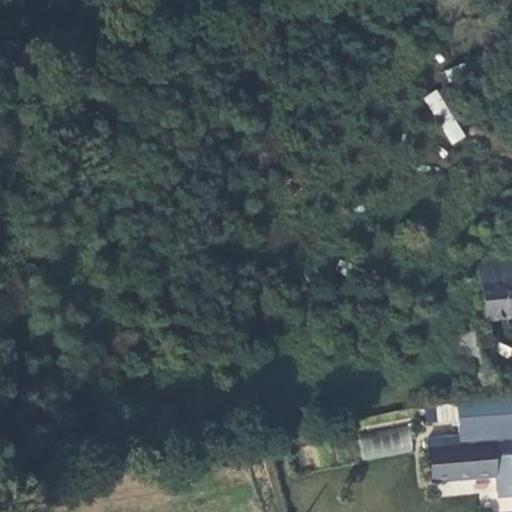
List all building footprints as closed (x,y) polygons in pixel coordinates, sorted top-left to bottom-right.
[(437,89),(423,97),(451,144),(465,136),(437,89)] [(511,264),(477,269),(481,322),(511,320),(511,264)] [(491,380),(484,336),(463,338),(468,381),(491,380)] [(454,384),(468,381),(463,338),(448,340),(454,384)] [(511,416),(511,404),(458,407),(460,437),(460,442),(511,439),(511,416)] [(456,406),(438,406),(438,422),(456,421),(456,406)] [(386,434),(359,441),(363,460),(391,453),(386,434)] [(442,449),(461,448),(460,442),(460,437),(442,438),(442,449)] [(511,445),(461,448),(442,449),(442,438),(428,438),(431,482),(496,479),(496,494),(502,498),(511,497),(511,445)]
